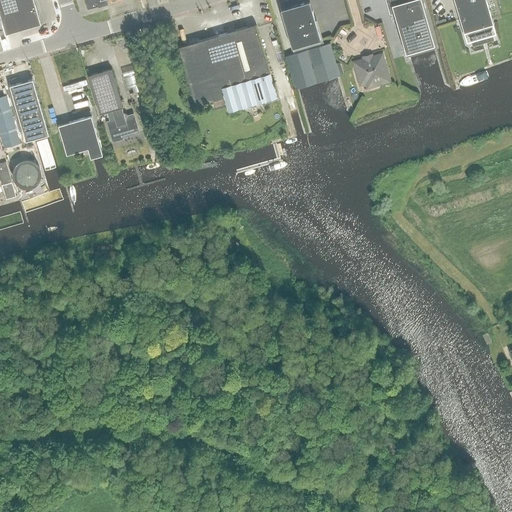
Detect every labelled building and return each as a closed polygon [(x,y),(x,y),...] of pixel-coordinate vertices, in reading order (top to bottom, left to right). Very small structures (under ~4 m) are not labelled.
[(0,0),(0,12),(6,33),(6,34),(8,33),(16,31),(18,30),(41,24),(40,22),(34,0),(0,0)] [(85,0),(88,9),(98,6),(106,3),(105,0),(85,0)] [(436,47),(422,0),(390,0),(391,4),(387,5),(390,13),(394,12),(406,56),(409,55),(421,51),(433,48),(436,47)] [(493,23),(486,0),(454,0),(460,19),(462,18),(467,35),(472,38),(490,33),(492,27),(491,23),(493,23)] [(292,48),(321,39),(310,1),(281,9),(292,48)] [(178,47),(196,105),(234,94),(237,104),(276,92),(256,24),(178,47)] [(308,49),(317,82),(327,79),(337,76),(340,76),(330,43),(308,49)] [(285,56),(295,89),(298,88),(308,85),(317,82),(308,49),(285,56)] [(365,76),(368,87),(389,81),(382,54),(354,62),(356,70),(355,71),(357,77),(359,78),(365,76)] [(100,114),(107,112),(110,121),(107,122),(113,141),(122,138),(122,137),(138,132),(133,114),(124,117),(121,107),(123,107),(112,68),(88,75),(100,114)] [(10,86),(26,141),(34,138),(41,136),(48,134),(49,134),(33,79),(10,86)] [(6,96),(0,97),(0,134),(4,148),(20,144),(6,96)] [(91,158),(92,158),(97,156),(101,155),(103,155),(92,115),(58,125),(67,155),(88,148),(91,158)] [(16,165),(13,166),(14,169),(18,184),(18,185),(21,187),(22,187),(38,183),(40,179),(36,162),(35,160),(33,161),(16,165)] [(6,162),(0,163),(0,177),(2,184),(12,181),(6,162)] [(12,183),(2,186),(4,193),(14,190),(12,183)] [(9,205),(0,207),(0,218),(12,215),(9,205)]
